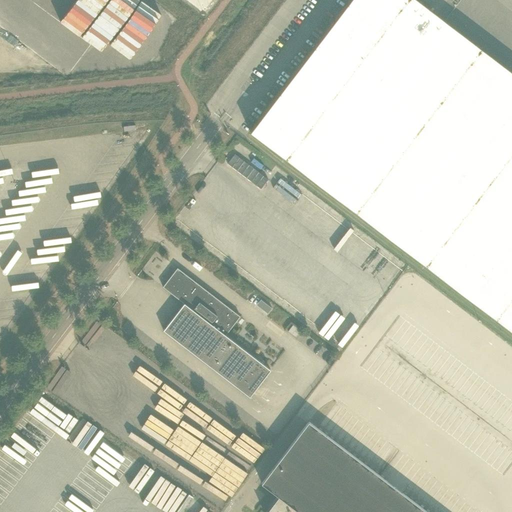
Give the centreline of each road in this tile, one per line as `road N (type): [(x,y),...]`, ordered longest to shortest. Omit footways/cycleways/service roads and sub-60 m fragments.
road 1 (unknown): [(144,217),(288,331),(297,356),(269,400),(240,404),(93,284)]
road 2 (unclassified): [(0,406),(221,115)]
road 3 (unknown): [(227,100),(511,328)]
road 4 (unknown): [(233,511),(323,401),(487,511)]
road 5 (unknown): [(192,154),(327,265),(372,324)]
road 6 (unknown): [(144,511),(55,451),(29,458),(0,499)]
